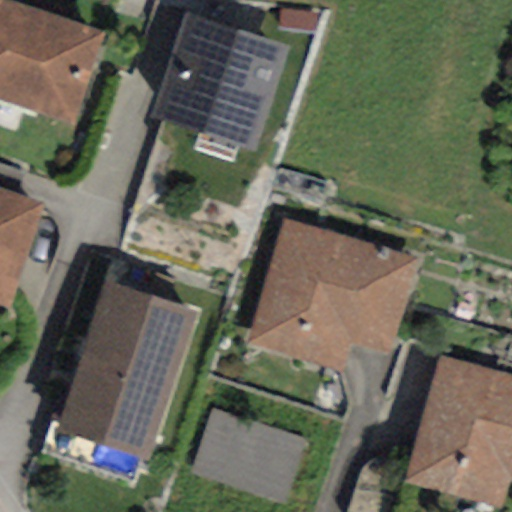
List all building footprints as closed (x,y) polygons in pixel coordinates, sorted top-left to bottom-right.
[(30,0),(0,0),(0,91),(71,115),(101,23),(30,0)] [(183,8),(152,108),(255,139),(286,39),(183,8)] [(42,196),(0,181),(0,296),(8,299),(42,196)] [(419,258),(282,217),(245,338),(340,367),(349,338),(391,350),(419,258)] [(196,302),(105,273),(58,419),(149,448),(196,302)] [(511,375),(438,355),(404,478),(502,505),(510,476),(511,476),(511,375)] [(289,511),(291,511),(312,443),(216,415),(196,485),(289,511)]
